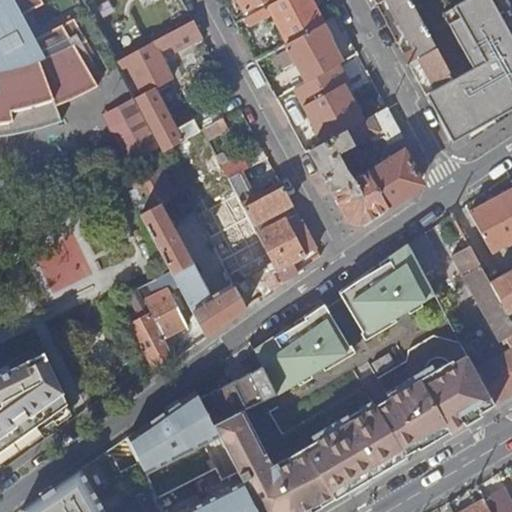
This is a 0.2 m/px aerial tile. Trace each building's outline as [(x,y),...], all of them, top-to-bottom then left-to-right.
[(0,0),(0,137),(12,136),(33,132),(52,126),(62,122),(56,107),(78,98),(97,87),(81,61),(93,55),(72,19),(34,40),(22,16),(43,5),(40,0),(0,0)] [(268,0),(236,0),(244,13),(268,0)] [(279,0),(245,19),(249,26),(272,14),(287,43),(323,23),(310,0),(279,0)] [(435,49),(408,0),(386,0),(415,53),(405,58),(408,63),(435,49)] [(435,89),(430,92),(456,137),(464,132),(510,107),(511,105),(511,10),(509,5),(506,0),(464,0),(453,7),(452,7),(459,19),(448,26),(472,69),(453,80),(435,89)] [(459,19),(452,7),(441,13),(448,26),(459,19)] [(193,21),(116,62),(119,69),(127,65),(143,94),(134,98),(160,146),(163,152),(202,130),(223,119),(224,118),(216,103),(189,118),(192,122),(175,131),(153,90),(172,80),(157,52),(170,44),(175,53),(202,38),(193,21)] [(331,38),(323,23),(287,43),(285,44),(286,46),(274,53),(281,65),(293,58),(305,81),(338,63),(340,62),(327,40),(331,38)] [(435,49),(408,63),(411,69),(421,63),(435,89),(453,80),(435,49)] [(338,63),(305,81),(291,89),(322,144),(345,131),(364,121),(344,85),(349,83),(338,63)] [(100,116),(125,165),(158,147),(132,98),(100,116)] [(511,109),(510,107),(464,132),(469,141),(511,112),(511,109)] [(364,121),(345,131),(353,146),(369,137),(373,143),(385,137),(389,144),(398,140),(396,137),(401,134),(387,108),(364,121)] [(228,128),(223,119),(202,130),(207,139),(228,128)] [(322,144),(308,151),(347,223),(362,227),(388,209),(368,172),(353,181),(337,154),(353,146),(345,131),(322,144)] [(368,172),(388,209),(415,191),(418,177),(404,150),(392,158),(388,151),(381,155),(385,162),(368,172)] [(292,204),(283,187),(266,196),(259,199),(254,202),(239,173),(247,169),(241,156),(221,167),(252,225),(266,218),(292,204)] [(147,212),(139,216),(169,272),(205,338),(246,309),(223,266),(217,270),(226,288),(209,298),(159,206),(176,197),(161,168),(132,184),(147,212)] [(511,188),(468,213),(491,254),(506,245),(509,250),(511,247),(511,188)] [(259,199),(266,196),(264,191),(257,195),(259,199)] [(214,249),(189,201),(177,208),(197,246),(200,244),(205,254),(214,249)] [(316,249),(297,214),(271,227),(257,234),(275,270),(316,249)] [(271,227),(266,218),(252,225),(257,234),(271,227)] [(493,402),(495,405),(511,395),(511,324),(507,314),(499,300),(489,283),(465,239),(448,249),(500,342),(507,338),(511,348),(476,369),(493,402)] [(436,293),(410,246),(405,250),(402,246),(378,263),(385,274),(373,281),(367,271),(343,287),(345,291),(340,294),(365,335),(384,324),(383,322),(415,303),(416,305),(436,293)] [(511,293),(511,270),(489,283),(499,300),(511,293)] [(279,278),(282,283),(287,279),(285,275),(279,278)] [(153,366),(172,355),(163,339),(143,302),(136,288),(126,294),(140,320),(131,325),(153,366)] [(143,302),(163,339),(188,326),(168,289),(143,302)] [(511,293),(499,300),(507,314),(511,311),(511,293)] [(260,351),(259,352),(279,392),(351,350),(324,305),(319,308),(317,305),(293,322),(300,333),(288,340),(282,330),(258,347),(260,351)] [(259,352),(255,354),(275,394),(279,392),(259,352)] [(372,363),(378,373),(396,363),(389,352),(372,363)] [(448,427),(451,432),(483,413),(480,409),(493,402),(476,369),(468,354),(454,362),(451,364),(450,362),(435,370),(423,377),(426,382),(415,389),(409,380),(387,394),(389,398),(417,446),(448,427)] [(14,372),(42,429),(62,414),(36,361),(14,372)] [(408,379),(409,380),(415,389),(426,382),(423,377),(435,370),(431,365),(408,379)] [(0,457),(42,429),(14,372),(0,378),(0,457)] [(230,383),(199,398),(200,400),(202,405),(204,408),(213,425),(243,410),(244,409),(230,383)] [(195,390),(171,406),(176,413),(187,415),(202,405),(200,400),(199,398),(195,390)] [(375,406),(407,458),(451,432),(448,427),(417,446),(389,398),(375,406)] [(325,436),(307,446),(334,501),(407,458),(375,406),(373,402),(348,417),(347,418),(352,426),(341,433),(338,428),(325,436)] [(171,406),(127,437),(132,447),(137,459),(151,488),(181,468),(175,462),(185,452),(186,453),(186,454),(187,454),(187,455),(188,455),(188,456),(189,456),(190,456),(191,456),(191,457),(192,457),(193,457),(194,457),(195,457),(196,457),(197,456),(198,456),(206,450),(220,440),(213,425),(204,408),(202,405),(187,415),(176,413),(171,406)] [(250,424),(243,410),(213,425),(220,440),(244,485),(257,511),(303,511),(319,504),(322,508),(330,503),(303,449),(287,459),(272,466),(256,435),(249,439),(243,428),(250,424)] [(322,430),(325,436),(338,428),(341,433),(352,426),(347,418),(348,417),(347,415),(322,430)] [(334,501),(307,446),(303,449),(330,503),(334,501)] [(104,511),(81,471),(20,511),(21,511),(104,511)] [(257,511),(244,485),(203,511),(257,511)] [(511,511),(511,501),(504,487),(484,499),(490,511),(511,511)] [(490,511),(484,499),(460,511),(490,511)]
